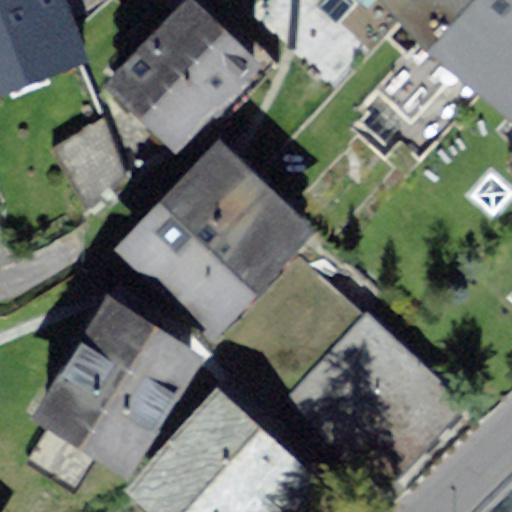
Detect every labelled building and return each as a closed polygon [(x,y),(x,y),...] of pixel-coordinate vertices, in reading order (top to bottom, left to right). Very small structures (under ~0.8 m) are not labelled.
[(0,0),(0,99),(86,64),(60,0),(0,0)] [(229,0),(151,0),(112,40),(179,104),(256,25),(229,0)] [(511,0),(394,0),(511,106),(511,0)] [(299,195),(219,113),(126,203),(136,213),(207,285),(299,195)] [(136,213),(45,366),(124,421),(207,285),(136,213)] [(446,412),(366,328),(290,400),(370,484),(446,412)] [(204,398),(118,488),(142,511),(277,511),(300,488),(204,398)]
